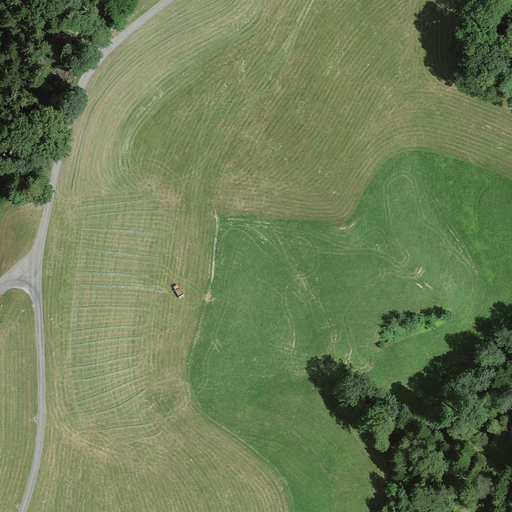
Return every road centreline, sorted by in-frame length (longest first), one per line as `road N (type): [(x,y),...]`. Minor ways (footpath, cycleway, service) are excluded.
road 1 (track): [(476,511),(487,466),(475,447),(327,369),(387,477),(381,511)]
road 2 (unclassified): [(37,266),(57,161),(83,84),(103,54),(167,0)]
road 3 (unclassified): [(37,266),(41,419),(22,511)]
